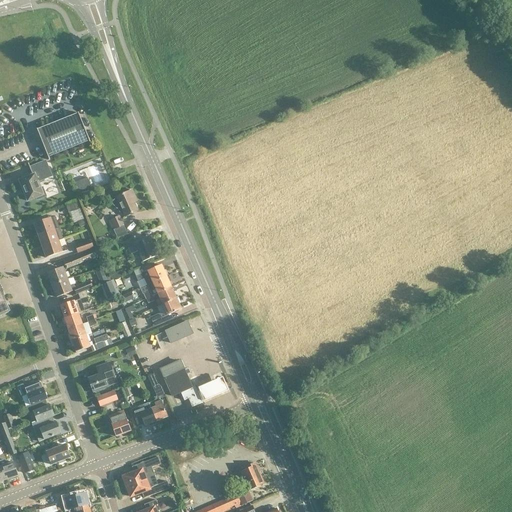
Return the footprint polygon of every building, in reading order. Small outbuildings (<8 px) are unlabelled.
[(90,143),(78,113),(78,114),(38,130),(37,130),(44,149),(49,160),(50,160),(49,158),(89,142),(90,143)] [(41,174),(49,170),(46,161),(29,168),(33,176),(20,181),(28,202),(37,198),(38,200),(46,197),(42,189),(41,189),(38,182),(44,180),(43,179),(43,180),(41,174)] [(91,188),(87,178),(83,180),(75,183),(76,186),(78,193),(91,188)] [(131,191),(116,198),(110,203),(113,207),(115,206),(120,212),(122,214),(124,215),(125,217),(137,212),(132,200),(135,198),(131,191)] [(79,222),(84,220),(80,209),(81,209),(79,202),(66,207),(68,213),(74,211),(79,222)] [(109,221),(113,230),(123,226),(119,217),(109,221)] [(38,236),(55,230),(51,219),(34,225),(38,236)] [(85,219),(84,220),(79,222),(78,222),(80,228),(87,225),(85,219)] [(58,241),(55,230),(38,236),(42,247),(59,241),(58,241)] [(143,241),(140,235),(124,242),(130,255),(138,252),(143,263),(157,256),(149,238),(143,241)] [(58,241),(59,241),(42,247),(46,258),(68,251),(64,239),(58,241)] [(90,241),(76,246),(78,253),(93,248),(90,241)] [(66,269),(100,257),(100,256),(97,249),(64,262),(66,269)] [(138,282),(139,282),(145,279),(147,285),(147,286),(167,277),(162,266),(153,270),(150,264),(134,272),(138,282)] [(67,281),(66,280),(62,269),(47,275),(51,286),(67,281)] [(67,281),(51,286),(56,298),(75,291),(74,288),(75,288),(73,284),(75,284),(73,277),(66,280),(67,281)] [(151,291),(153,296),(157,294),(171,288),(167,277),(147,286),(148,286),(150,292),(151,291)] [(89,282),(74,288),(76,294),(92,288),(89,282)] [(112,282),(103,285),(100,286),(107,302),(118,297),(112,282)] [(157,294),(162,305),(176,298),(172,288),(171,288),(157,294)] [(0,316),(9,313),(0,292),(0,316)] [(131,293),(122,297),(125,303),(134,299),(131,293)] [(176,298),(162,305),(167,316),(172,314),(181,310),(176,299),(176,298)] [(60,307),(62,313),(60,313),(62,319),(64,319),(79,314),(85,312),(85,311),(83,305),(82,305),(81,300),(80,300),(75,302),(60,307)] [(151,317),(155,327),(165,323),(160,313),(151,317)] [(79,314),(64,319),(68,330),(83,324),(79,314)] [(188,322),(166,331),(171,344),(193,334),(188,322)] [(83,324),(68,330),(72,341),(87,336),(83,324)] [(102,342),(105,341),(109,340),(107,335),(94,339),(96,344),(102,342)] [(87,336),(72,341),(76,353),(91,347),(87,336)] [(154,336),(150,338),(155,350),(159,349),(154,336)] [(184,401),(189,399),(192,407),(202,403),(195,386),(192,388),(191,388),(180,361),(160,370),(172,396),(181,393),(184,401)] [(117,383),(109,363),(96,368),(97,369),(100,375),(89,380),(89,381),(87,382),(89,388),(91,387),(93,393),(108,387),(108,386),(117,383)] [(154,374),(148,377),(154,390),(160,387),(154,374)] [(148,377),(139,380),(146,397),(155,394),(148,377)] [(223,380),(198,390),(205,404),(229,394),(223,380)] [(47,399),(43,389),(41,389),(39,383),(40,382),(24,388),(23,385),(17,387),(21,397),(27,395),(31,405),(31,406),(43,401),(47,399)] [(133,395),(130,386),(123,388),(127,398),(133,395)] [(114,392),(97,398),(100,407),(117,400),(114,392)] [(156,422),(168,417),(160,399),(149,404),(151,409),(156,422)] [(31,406),(31,405),(26,407),(29,414),(33,413),(37,423),(38,423),(50,418),(54,416),(50,406),(46,407),(43,401),(31,406)] [(156,422),(151,409),(146,412),(144,406),(139,408),(141,414),(140,414),(145,426),(156,422)] [(131,432),(126,420),(124,412),(110,417),(113,425),(112,425),(116,437),(131,432)] [(3,417),(10,433),(19,430),(18,427),(16,427),(11,414),(3,417)] [(38,423),(37,423),(32,425),(39,442),(61,433),(57,423),(53,424),(50,418),(38,423)] [(11,438),(10,433),(6,424),(0,425),(0,426),(5,440),(11,438)] [(17,453),(11,438),(5,440),(11,455),(17,453)] [(65,462),(65,460),(70,458),(65,445),(47,452),(52,465),(59,463),(59,464),(65,462)] [(28,453),(18,456),(25,474),(34,470),(28,453)] [(161,465),(158,458),(132,468),(134,473),(123,477),(124,479),(122,480),(126,488),(155,477),(152,468),(161,465)] [(6,480),(18,476),(13,463),(7,465),(5,460),(0,461),(0,462),(1,467),(6,480)] [(249,491),(264,484),(255,463),(239,471),(248,491),(249,491)] [(142,493),(144,499),(170,489),(167,482),(158,485),(155,477),(126,488),(129,497),(131,496),(131,498),(142,493)] [(236,507),(253,500),(249,491),(248,491),(238,496),(237,494),(197,511),(221,511),(230,508),(230,506),(235,504),(236,507)] [(68,511),(89,506),(86,494),(73,498),(72,495),(64,497),(66,502),(68,511)] [(157,511),(160,511),(157,501),(145,505),(147,511),(144,511),(157,511)]
